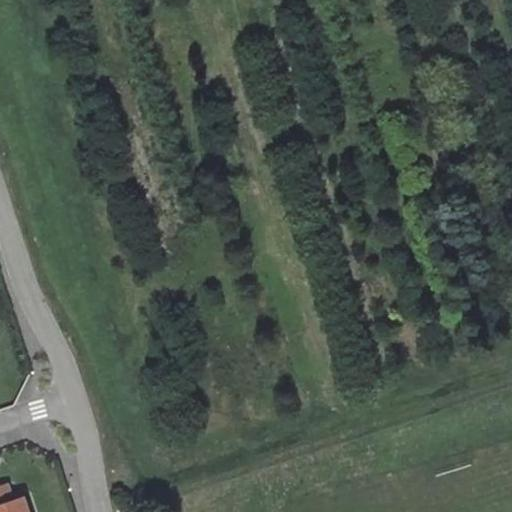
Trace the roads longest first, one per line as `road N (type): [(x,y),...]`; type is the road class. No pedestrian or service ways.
road 1 (track): [(34,0),(46,116),(71,215),(141,419),(161,441),(223,446),(511,353)]
road 2 (unclassified): [(77,399),(0,209)]
